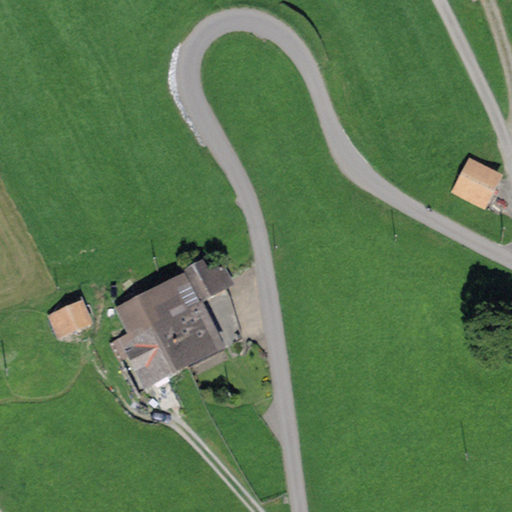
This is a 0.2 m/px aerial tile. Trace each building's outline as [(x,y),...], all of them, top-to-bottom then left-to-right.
[(471,164),(456,191),(483,206),(498,179),(471,164)] [(205,301),(236,286),(232,278),(224,262),(194,277),(205,301)] [(168,329),(187,364),(215,349),(180,285),(147,303),(162,332),(168,329)] [(162,332),(147,303),(125,314),(136,335),(125,341),(149,384),(161,378),(187,364),(168,329),(162,332)] [(79,307),(58,316),(66,334),(87,325),(79,307)]
